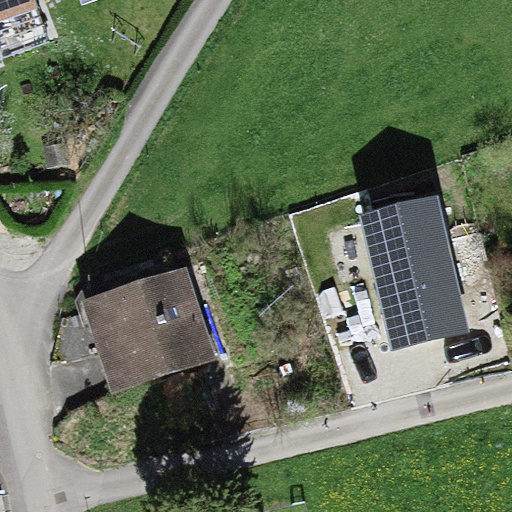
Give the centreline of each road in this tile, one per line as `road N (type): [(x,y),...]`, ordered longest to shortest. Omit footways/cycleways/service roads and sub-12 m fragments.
road 1 (residential): [(511,392),(74,511)]
road 2 (residential): [(226,0),(5,336)]
road 3 (residential): [(5,336),(50,511)]
